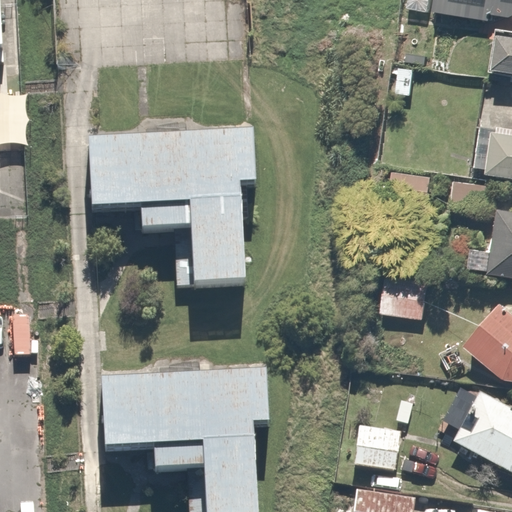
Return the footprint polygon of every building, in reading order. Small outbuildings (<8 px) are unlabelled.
[(435,0),(434,9),(478,14),(479,0),(435,0)] [(0,56),(10,56),(7,2),(0,2),(0,56)] [(511,81),(511,38),(484,36),(479,78),(511,81)] [(414,64),(396,61),(392,93),(410,95),(414,64)] [(511,124),(483,120),(474,176),(511,181),(511,124)] [(262,190),(261,138),(95,147),(99,216),(148,213),(148,236),(176,235),(179,289),(201,288),(201,292),(252,289),(247,191),(262,190)] [(431,171),(389,166),(384,205),(427,210),(431,171)] [(453,175),(449,202),(492,208),(496,180),(453,175)] [(511,280),(511,208),(498,206),(484,275),(511,280)] [(386,271),(381,314),(423,318),(428,275),(386,271)] [(511,311),(493,297),(457,344),(511,385),(511,311)] [(276,430),(274,378),(109,387),(112,456),(161,453),(162,476),(190,475),(191,511),(264,511),(260,431),(276,430)] [(511,409),(472,390),(450,436),(511,466),(511,409)] [(354,421),(346,464),(391,472),(399,429),(354,421)] [(351,487),(348,511),(409,511),(412,493),(351,487)]
